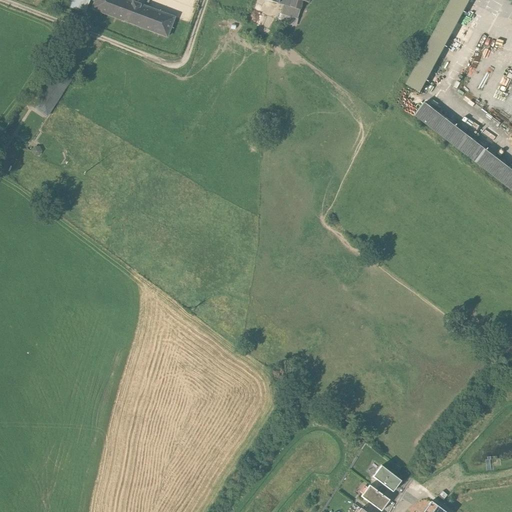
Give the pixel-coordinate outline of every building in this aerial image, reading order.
[(88,0),(70,0),(68,7),(84,13),(88,0)] [(174,18),(126,0),(95,0),(92,9),(167,38),(174,18)] [(265,0),(265,1),(281,5),(281,7),(282,8),(281,14),(297,18),(302,1),(308,3),(309,0),(265,0)] [(56,71),(32,107),(47,117),(71,81),(56,71)] [(392,492),(401,481),(381,466),(373,477),(392,492)] [(361,497),(381,511),(389,500),(369,486),(361,497)] [(444,511),(431,502),(423,511),(444,511)]
